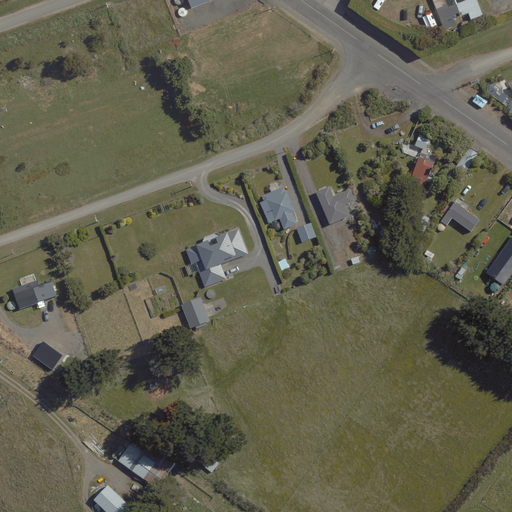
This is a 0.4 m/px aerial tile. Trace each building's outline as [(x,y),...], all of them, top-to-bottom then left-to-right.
[(190,15),(184,0),(172,0),(181,19),(190,15)] [(185,0),(189,8),(209,0),(185,0)] [(435,0),(447,30),(484,16),(478,0),(435,0)] [(478,93),(472,100),(483,109),(489,101),(478,93)] [(437,142),(419,133),(413,145),(431,154),(437,142)] [(439,161),(419,154),(411,177),(430,184),(439,161)] [(455,183),(444,177),(438,189),(449,195),(455,183)] [(288,185),(259,196),(269,223),(278,219),(282,229),(302,222),(288,185)] [(331,188),(315,194),(327,227),(352,218),(346,201),(336,204),(331,188)] [(481,218),(454,199),(440,220),(448,225),(453,218),(471,232),(481,218)] [(433,218),(423,214),(416,229),(426,233),(433,218)] [(318,237),(312,222),(296,229),(303,244),(318,237)] [(240,227),(190,247),(207,288),(229,279),(223,264),(251,253),(240,227)] [(511,274),(511,236),(485,273),(503,286),(511,274)] [(437,254),(428,248),(421,258),(430,264),(437,254)] [(360,254),(349,259),(353,267),(363,263),(360,254)] [(288,258),(278,262),(283,273),(292,269),(288,258)] [(203,297),(182,305),(192,332),(213,324),(203,297)] [(140,433),(120,461),(157,488),(178,461),(140,433)] [(214,474),(222,463),(210,454),(202,466),(214,474)] [(134,511),(110,485),(95,499),(106,511),(134,511)]
